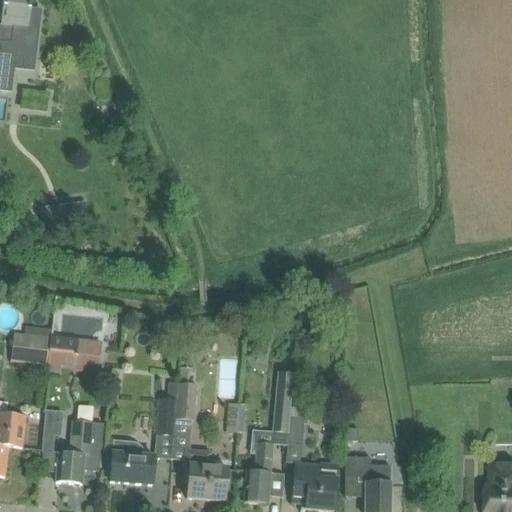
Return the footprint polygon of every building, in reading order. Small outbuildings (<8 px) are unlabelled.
[(0,91),(1,92),(1,91),(10,92),(12,71),(13,71),(13,70),(13,65),(15,66),(15,65),(33,68),(40,13),(34,12),(30,11),(31,0),(3,0),(3,3),(2,9),(0,8),(0,91)] [(86,208),(41,214),(43,230),(55,228),(57,228),(76,226),(88,224),(86,208)] [(50,339),(51,331),(25,328),(24,336),(14,335),(10,363),(48,367),(51,339),(50,339)] [(51,339),(48,367),(49,367),(48,376),(60,378),(61,368),(75,370),(78,342),(51,339)] [(178,393),(176,421),(192,423),(193,423),(196,387),(188,386),(189,370),(179,369),(178,377),(179,377),(178,382),(178,385),(178,393)] [(279,374),(274,435),(288,436),(290,410),(291,410),(294,375),(293,375),(279,374)] [(158,400),(153,459),(154,459),(154,460),(173,462),(173,461),(176,421),(178,393),(168,392),(168,401),(158,400)] [(227,405),(225,434),(238,435),(240,406),(227,405)] [(288,436),(287,446),(302,447),(304,420),(305,411),(291,410),(290,410),(289,419),(288,436)] [(0,479),(4,480),(8,449),(22,451),(25,418),(0,415),(0,479)] [(57,474),(56,485),(82,487),(83,472),(97,473),(99,473),(103,426),(92,425),(73,423),(70,456),(58,455),(57,474)] [(345,431),(345,442),(357,443),(357,431),(345,431)] [(43,437),(41,454),(42,454),(53,455),(53,454),(54,438),(43,437)] [(110,480),(110,484),(152,487),(153,467),(154,459),(145,458),(145,456),(144,453),(142,450),(142,449),(139,447),(138,446),(136,445),(133,444),(113,442),(113,443),(112,457),(111,464),(110,480)] [(482,511),(481,511),(511,511),(511,444),(491,444),(491,470),(491,485),(491,488),(489,488),(486,488),(486,511),(482,511)] [(245,485),(243,505),(267,507),(268,498),(269,487),(270,475),(273,447),(257,446),(256,456),(254,473),(246,473),(245,485)] [(185,462),(183,478),(188,478),(188,486),(187,501),(224,504),(226,484),(227,469),(210,468),(210,465),(211,454),(189,452),(186,452),(185,462)] [(389,511),(390,500),(390,469),(369,469),(369,460),(345,460),(345,499),(365,499),(364,511),(389,511)] [(310,511),(334,511),(339,467),(320,465),(320,468),(295,465),(291,505),(292,505),(292,498),(305,500),(304,511),(310,511)]
